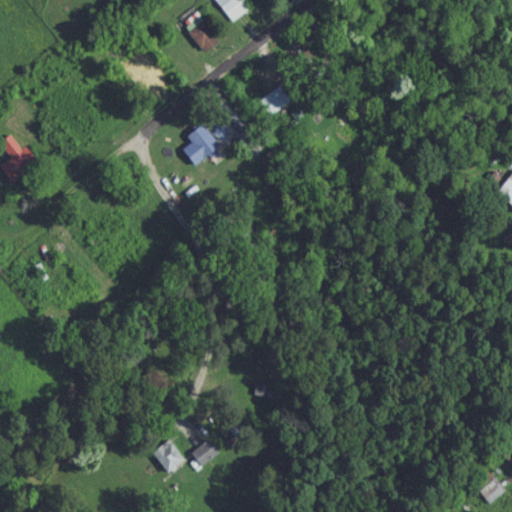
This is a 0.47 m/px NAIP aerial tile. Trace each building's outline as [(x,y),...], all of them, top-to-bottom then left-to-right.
[(247,16),(234,0),(206,0),(230,29),(247,16)] [(214,48),(195,25),(181,37),(200,59),(214,48)] [(128,71),(152,99),(164,89),(141,61),(128,71)] [(268,125),(289,106),(278,92),(256,110),(268,125)] [(182,143),(188,152),(179,157),(189,173),(215,156),(200,132),(182,143)] [(3,151),(15,176),(27,170),(15,146),(3,151)] [(511,191),(508,187),(495,197),(511,221),(511,220),(511,191)] [(163,481),(181,467),(166,447),(148,460),(163,481)] [(486,511),(502,497),(484,478),(469,493),(486,511)]
